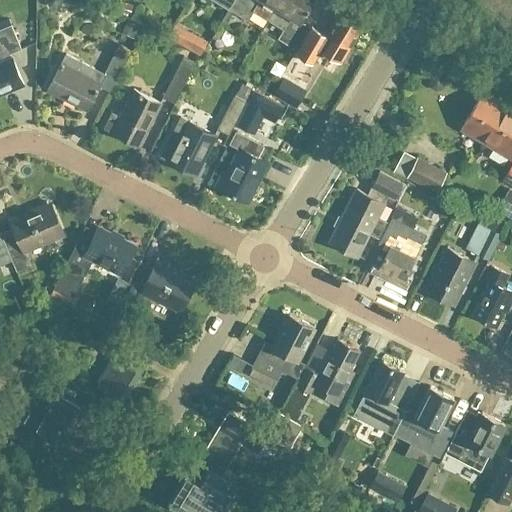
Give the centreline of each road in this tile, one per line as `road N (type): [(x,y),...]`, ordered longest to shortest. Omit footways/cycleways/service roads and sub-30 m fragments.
road 1 (residential): [(264,259),(413,1)]
road 2 (residential): [(109,511),(264,259)]
road 3 (residential): [(264,259),(49,151),(30,145),(0,152)]
road 4 (residential): [(511,384),(264,259)]
